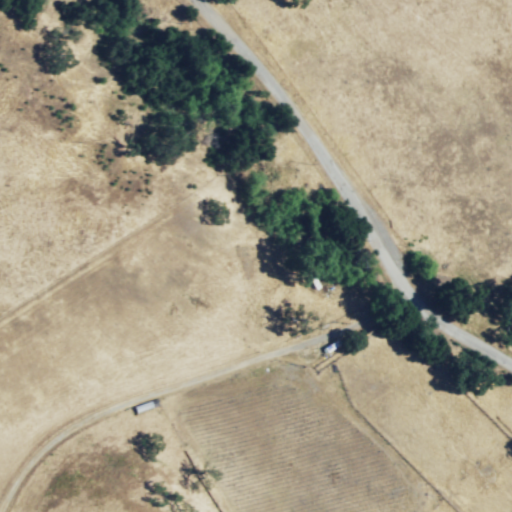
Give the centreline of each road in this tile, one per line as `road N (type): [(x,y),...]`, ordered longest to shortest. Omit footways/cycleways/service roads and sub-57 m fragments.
road 1 (residential): [(511,367),(432,316),(335,170),(205,0)]
road 2 (residential): [(0,496),(39,446),(90,416),(333,335),(395,304),(423,303)]
